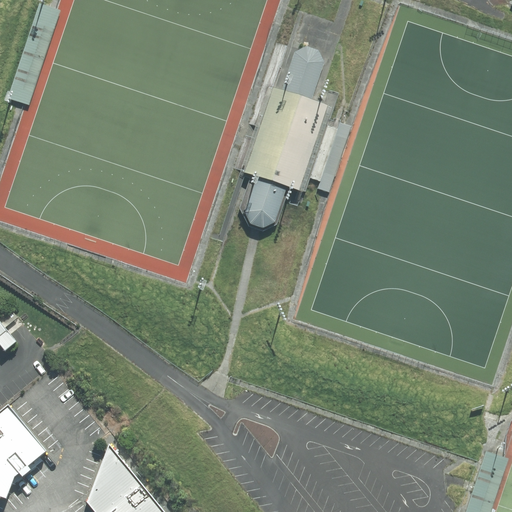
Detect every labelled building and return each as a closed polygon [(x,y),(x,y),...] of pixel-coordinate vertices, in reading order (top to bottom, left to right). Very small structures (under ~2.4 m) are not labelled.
[(63,11),(41,4),(10,99),(33,106),(63,11)] [(279,219),(291,186),(308,191),(312,179),(321,181),(319,189),(332,193),(353,126),(327,118),(332,104),(314,98),(326,64),(326,63),(326,61),(326,60),(325,59),(325,57),(325,56),(324,55),(324,54),(323,52),(322,51),(321,50),(320,49),(319,49),(318,48),(317,47),(316,47),(314,46),(313,46),(312,46),(311,46),(309,46),(308,46),(307,46),(305,46),(304,47),(303,47),(302,48),(300,49),(299,50),(298,51),(298,52),(297,53),(296,54),(284,89),(275,86),(270,102),(257,97),(248,125),(255,127),(250,144),(243,142),(235,169),(257,176),(248,208),(248,210),(248,211),(248,212),(248,214),(249,215),(249,216),(250,218),(250,219),(251,220),(252,221),(253,222),(254,223),(255,224),(256,225),(257,225),(259,226),(260,226),(261,226),(263,227),(264,227),(265,227),(267,227),(268,227),(269,226),(271,226),(272,225),(273,225),(274,224),(275,223),(276,222),(277,221),(278,220),(279,219)] [(0,363),(18,349),(0,327),(0,363)] [(0,501),(13,507),(16,489),(53,459),(10,407),(0,415),(0,501)] [(98,511),(170,511),(115,442),(90,502),(98,511)] [(493,511),(510,458),(486,451),(467,511),(493,511)] [(453,511),(464,489),(452,483),(438,511),(453,511)]
